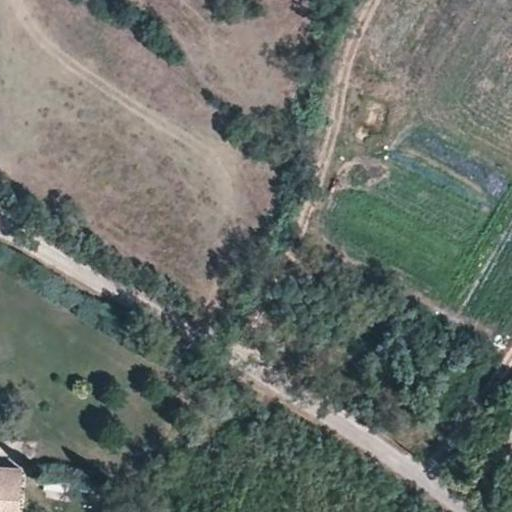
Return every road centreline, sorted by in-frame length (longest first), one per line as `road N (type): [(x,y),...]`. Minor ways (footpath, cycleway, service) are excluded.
road 1 (unclassified): [(0,226),(147,305),(470,511)]
road 2 (track): [(223,353),(275,281),(303,218),(365,0)]
